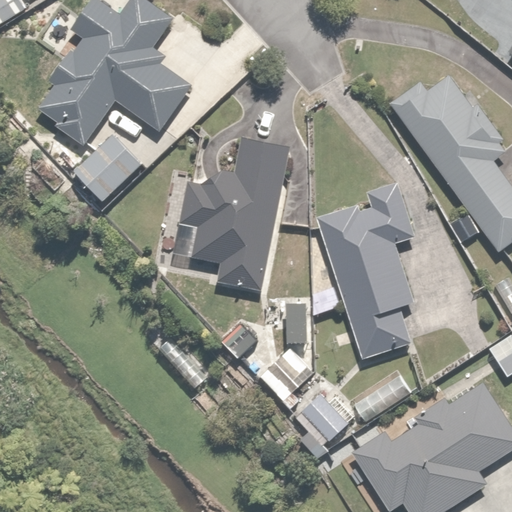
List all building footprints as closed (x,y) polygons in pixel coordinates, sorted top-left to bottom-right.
[(37,108),(41,111),(86,143),(116,100),(161,132),(193,86),(163,64),(169,56),(156,47),(178,17),(153,0),(134,0),(126,12),(109,0),(97,0),(76,31),(86,38),(37,108)] [(424,81),(395,103),(472,209),(450,224),(463,242),(484,227),(502,251),(511,243),(511,172),(498,153),(510,144),(479,102),(475,105),(454,76),(432,92),(424,81)] [(121,132),(78,168),(106,201),(149,166),(121,132)] [(266,287),(292,148),(246,139),(240,172),(216,168),(213,186),(190,182),(181,227),(200,230),(195,258),(224,263),(221,279),(266,287)] [(422,239),(401,181),(370,192),(375,207),(365,211),(362,201),(318,217),(368,359),(416,343),(404,308),(420,302),(401,246),(422,239)] [(313,341),(312,302),(291,303),(292,342),(313,341)] [(173,335),(158,348),(194,389),(209,375),(173,335)] [(296,343),(262,373),(293,409),(328,379),(296,343)] [(355,403),(368,423),(414,393),(401,373),(355,403)] [(361,418),(332,388),(299,420),(328,450),(361,418)]
